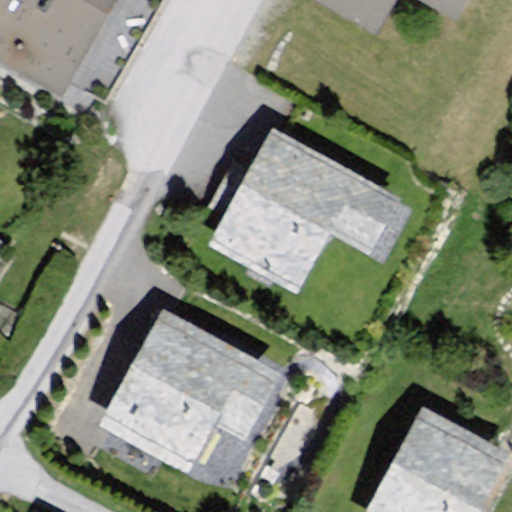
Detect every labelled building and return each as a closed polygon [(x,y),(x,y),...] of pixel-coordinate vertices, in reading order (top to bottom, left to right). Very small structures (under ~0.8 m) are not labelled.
[(0,0),(0,58),(90,110),(160,0),(0,0)] [(419,0),(315,0),(313,3),(387,47),(420,0),(419,0)] [(419,0),(420,0),(482,30),(497,0),(419,0)] [(289,128),(226,247),(319,299),(356,241),(390,260),(422,198),(289,128)] [(0,204),(0,243),(18,215),(0,204)] [(178,311),(114,432),(208,477),(271,359),(178,311)] [(511,447),(437,408),(382,511),(500,511),(511,492),(511,447)]
